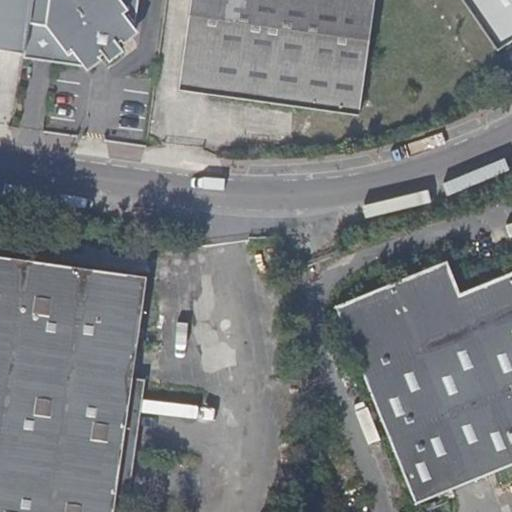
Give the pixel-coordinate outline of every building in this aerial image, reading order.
[(0,0),(0,49),(26,53),(33,0),(0,0)] [(140,0),(33,0),(26,53),(25,57),(86,64),(88,69),(104,60),(101,57),(105,54),(110,61),(126,51),(120,43),(123,41),(125,44),(141,32),(136,27),(140,0)] [(375,0),(193,0),(181,90),(360,115),(375,0)] [(511,0),(463,0),(499,51),(511,41),(511,0)] [(418,20),(379,15),(367,101),(406,106),(418,20)] [(113,511),(146,278),(0,257),(0,511),(113,511)] [(511,273),(459,295),(446,263),(335,308),(415,505),(511,465),(511,273)]
